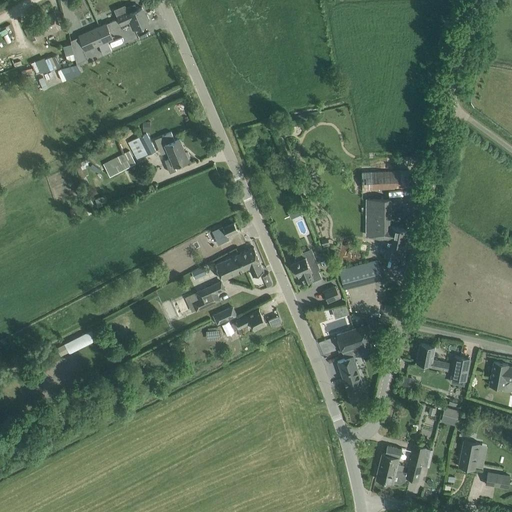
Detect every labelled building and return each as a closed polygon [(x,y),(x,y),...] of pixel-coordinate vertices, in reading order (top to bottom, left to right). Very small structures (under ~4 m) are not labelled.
[(148,22),(148,21),(149,20),(149,19),(147,15),(146,14),(145,14),(142,7),(137,9),(135,4),(127,8),(128,11),(116,16),(121,25),(129,21),(133,29),(148,22)] [(38,22),(30,26),(36,39),(60,28),(61,32),(68,30),(67,25),(61,27),(54,12),(37,20),(38,22)] [(79,36),(85,50),(113,38),(106,23),(79,36)] [(52,55),(44,57),(48,69),(56,67),(52,55)] [(137,160),(156,150),(146,132),(128,142),(137,160)] [(179,138),(165,144),(170,157),(165,160),(170,172),(176,170),(174,165),(188,160),(188,158),(189,158),(190,156),(188,152),(186,151),(185,152),(179,138)] [(109,175),(136,163),(129,150),(103,162),(109,175)] [(409,186),(409,170),(362,171),(362,189),(394,188),(394,187),(409,186)] [(367,199),(366,226),(390,226),(390,199),(367,199)] [(226,235),(237,230),(234,223),(223,228),(226,235)] [(388,239),(385,255),(402,258),(408,229),(390,226),(366,226),(366,228),(373,229),(373,236),(388,239)] [(243,270),(249,267),(253,275),(263,270),(260,262),(261,262),(254,247),(236,254),(243,270)] [(318,269),(319,268),(312,251),(304,254),(305,256),(292,262),(293,263),(291,264),(294,271),(296,271),(298,276),(301,275),(304,282),(312,279),(313,281),(321,277),(318,269)] [(243,270),(236,254),(215,264),(222,279),(243,270)] [(381,279),(377,260),(339,270),(344,288),(354,285),(381,279)] [(192,301),(196,310),(220,299),(216,292),(224,288),(221,281),(196,291),(199,298),(192,301)] [(323,291),(328,302),(340,296),(335,286),(323,291)] [(322,310),(325,319),(348,313),(345,304),(322,310)] [(214,315),(217,323),(236,314),(232,307),(214,315)] [(250,322),(254,330),(267,324),(259,309),(236,320),(239,328),(250,322)] [(273,327),(281,319),(275,312),(266,320),(273,327)] [(361,355),(375,350),(372,342),(373,341),(367,324),(337,334),(343,351),(358,346),(361,355)] [(64,343),(69,353),(97,339),(92,329),(64,343)] [(430,366),(447,370),(448,362),(432,359),(435,346),(420,343),(416,361),(431,364),(430,366)] [(353,355),(337,361),(350,399),(366,394),(353,355)] [(456,356),(451,377),(465,380),(469,358),(456,356)] [(511,366),(509,366),(509,364),(494,361),(489,384),(505,387),(506,380),(511,381),(511,366)] [(442,413),(458,417),(459,410),(443,406),(442,413)] [(479,441),(463,439),(460,466),(476,469),(479,441)] [(421,465),(425,446),(413,443),(409,462),(421,465)] [(402,471),(403,466),(397,464),(401,448),(387,445),(385,453),(382,453),(379,465),(402,471)] [(427,446),(425,446),(421,465),(409,462),(407,472),(402,471),(379,465),(375,478),(393,482),(398,483),(400,482),(402,482),(405,479),(406,477),(418,480),(421,464),(429,466),(433,449),(426,447),(427,446)] [(510,475),(494,473),(495,468),(489,467),(486,483),(508,487),(510,475)]
